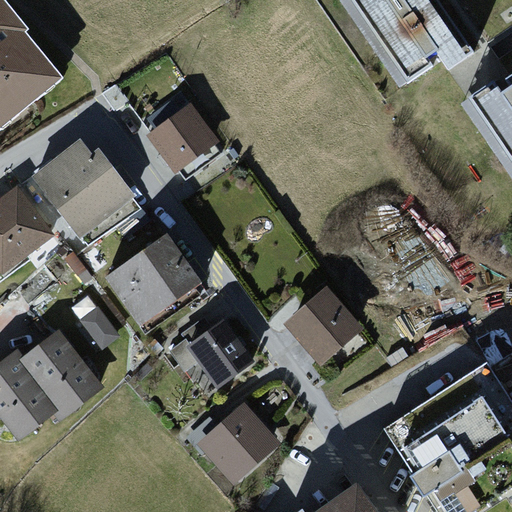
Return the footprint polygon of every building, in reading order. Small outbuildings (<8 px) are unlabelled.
[(464,47),(431,0),(338,0),(400,90),(464,47)] [(0,125),(59,74),(0,6),(0,125)] [(511,68),(460,101),(511,181),(511,68)] [(219,140),(190,101),(147,132),(177,171),(219,140)] [(130,201),(80,136),(30,175),(81,239),(130,201)] [(55,234),(15,184),(0,196),(0,270),(4,275),(55,234)] [(197,279),(161,232),(101,278),(137,325),(197,279)] [(362,330),(323,284),(280,320),(319,367),(362,330)] [(96,301),(79,313),(104,348),(121,336),(96,301)] [(257,358),(227,316),(188,344),(218,385),(257,358)] [(18,359),(59,409),(66,418),(107,385),(58,326),(18,359)] [(59,409),(18,359),(12,351),(0,361),(0,413),(21,439),(59,409)] [(511,511),(511,409),(480,361),(383,424),(441,511),(511,511)] [(281,439),(244,400),(199,442),(236,481),(281,439)] [(368,511),(347,482),(304,511),(368,511)]
